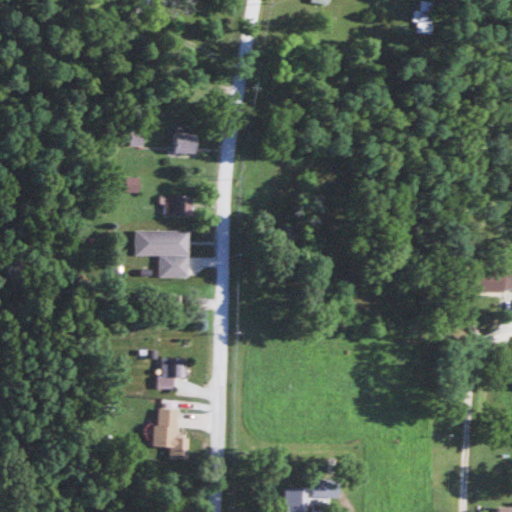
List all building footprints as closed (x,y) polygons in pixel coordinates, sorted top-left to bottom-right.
[(424,0),(419,0),(410,0),(410,32),(424,33),(424,0)] [(194,132),(172,132),(172,152),(194,152),(194,132)] [(161,215),(189,215),(189,195),(161,195),(161,215)] [(301,244),(301,224),(277,224),(277,244),(301,244)] [(133,255),(158,255),(158,276),(187,276),(187,229),(133,230),(133,255)] [(511,269),(466,269),(466,292),(511,291),(511,269)] [(185,359),(161,359),(161,377),(185,377),(185,359)] [(177,438),(179,409),(155,407),(153,447),(185,449),(186,438),(177,438)] [(306,511),(306,488),(284,488),(283,511),(306,511)]
